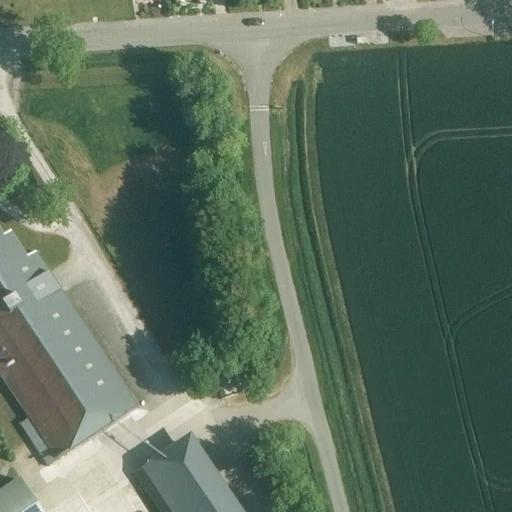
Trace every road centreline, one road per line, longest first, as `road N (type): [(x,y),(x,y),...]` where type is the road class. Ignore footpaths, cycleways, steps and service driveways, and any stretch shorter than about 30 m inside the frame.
road 1 (unclassified): [(341,511),(263,179),(256,30)]
road 2 (tertiary): [(256,30),(0,47)]
road 3 (tertiary): [(484,16),(293,27)]
